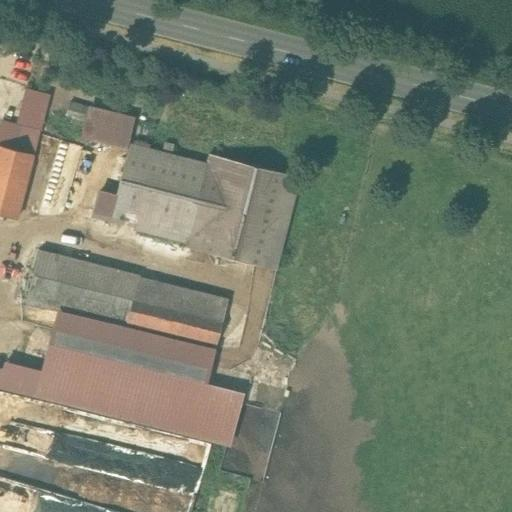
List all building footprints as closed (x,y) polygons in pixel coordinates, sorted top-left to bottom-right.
[(49,94),(26,88),(20,112),(43,118),(49,94)] [(80,134),(127,146),(135,114),(88,103),(80,134)] [(207,163),(130,143),(111,217),(141,224),(139,231),(186,243),(207,163)] [(33,154),(0,145),(0,214),(16,219),(33,154)] [(300,177),(209,154),(207,163),(186,243),(186,245),(276,268),(300,177)] [(140,276),(39,250),(26,300),(125,324),(133,296),(140,276)] [(223,318),(133,296),(125,324),(216,347),(223,318)] [(237,401),(50,354),(40,395),(227,442),(237,401)] [(214,507),(234,507),(234,493),(214,492),(214,507)]
